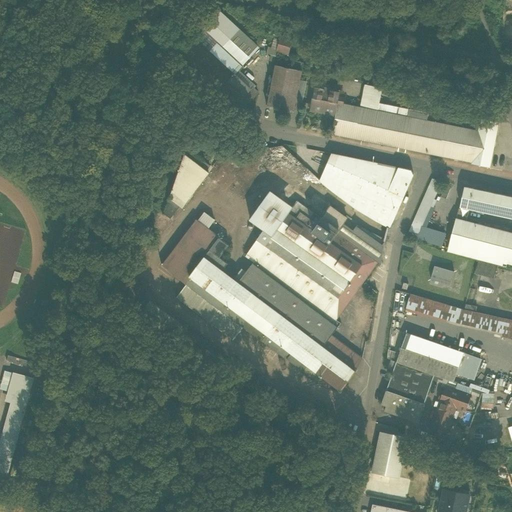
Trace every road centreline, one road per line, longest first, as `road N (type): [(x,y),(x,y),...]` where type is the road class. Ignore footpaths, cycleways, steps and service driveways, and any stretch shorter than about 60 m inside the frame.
road 1 (residential): [(428,165),(194,119),(0,61)]
road 2 (residential): [(354,511),(397,250),(428,165)]
